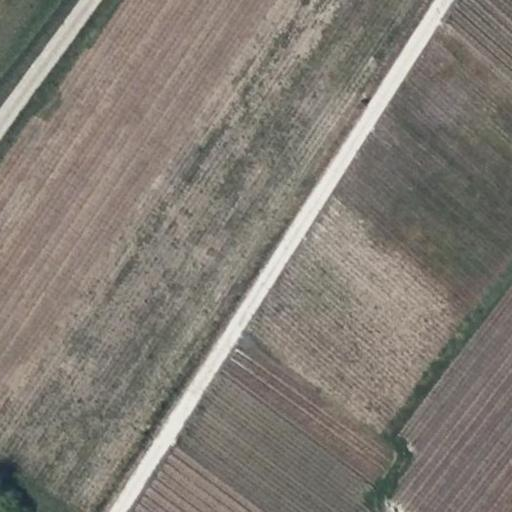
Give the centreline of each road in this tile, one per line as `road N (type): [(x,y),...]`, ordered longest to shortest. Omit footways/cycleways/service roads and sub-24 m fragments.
road 1 (track): [(119,511),(445,0)]
road 2 (track): [(93,0),(0,123)]
